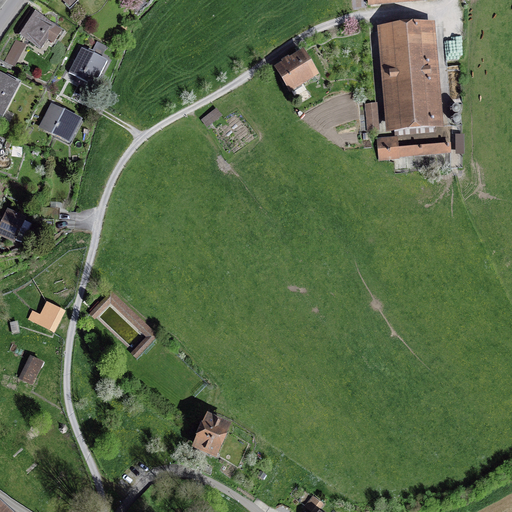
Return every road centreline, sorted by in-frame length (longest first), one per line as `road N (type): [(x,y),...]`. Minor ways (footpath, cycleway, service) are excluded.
road 1 (track): [(99,511),(101,490),(65,381),(78,300),(118,168),(142,137),(320,27),(449,0)]
road 2 (residential): [(119,511),(146,477),(178,469),(258,511)]
